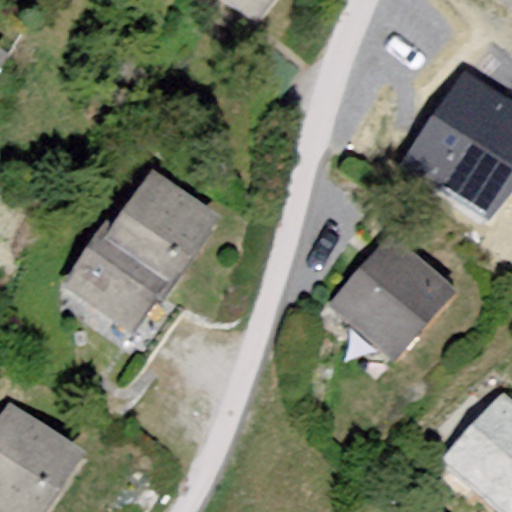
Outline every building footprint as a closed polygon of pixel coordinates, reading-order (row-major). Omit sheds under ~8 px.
[(250,0),(205,0),(233,22),(250,0)] [(198,216),(133,172),(89,236),(80,230),(40,288),(114,338),(198,216)] [(373,232),(308,296),(364,353),(429,290),(373,232)] [(511,421),(482,392),(416,457),(471,511),(484,511),(511,484),(511,421)] [(25,511),(66,453),(0,408),(0,511),(25,511)]
